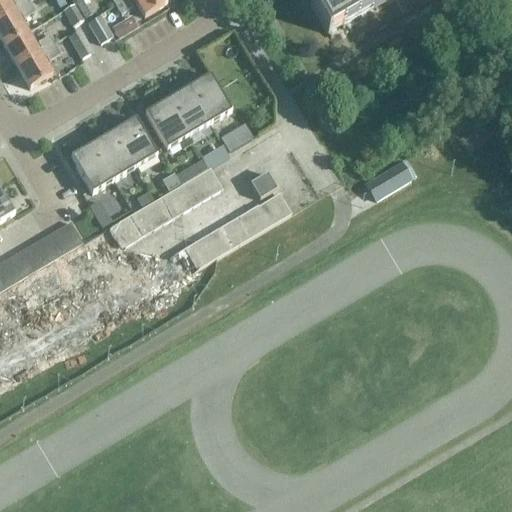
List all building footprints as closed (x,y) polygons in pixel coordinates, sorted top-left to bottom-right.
[(11,12),(4,0),(0,0),(0,23),(30,6),(25,0),(18,0),(12,4),(16,9),(11,12)] [(60,0),(51,0),(57,11),(64,7),(60,0)] [(95,16),(85,0),(82,0),(73,5),(84,22),(95,16)] [(109,0),(115,9),(130,0),(109,0)] [(166,7),(161,0),(130,0),(115,9),(120,18),(132,11),(129,6),(133,3),(144,21),(166,7)] [(310,0),(313,5),(309,7),(327,37),(390,0),(310,0)] [(35,15),(30,6),(0,23),(0,44),(4,50),(26,37),(16,20),(20,17),(23,22),(35,15)] [(72,33),(82,26),(73,9),(63,16),(72,33)] [(101,50),(112,44),(99,23),(89,29),(101,50)] [(80,62),(91,56),(79,35),(68,41),(80,62)] [(26,37),(4,50),(16,72),(55,49),(54,47),(49,39),(38,46),(41,51),(36,54),(26,37)] [(55,49),(16,72),(29,93),(52,79),(41,62),(45,59),(49,65),(60,58),(55,49)] [(188,93),(209,129),(231,116),(214,88),(209,80),(189,92),(187,89),(186,90),(188,93)] [(166,105),(188,141),(209,129),(188,93),(168,104),(166,102),(165,102),(166,105)] [(144,118),(166,154),(188,141),(166,105),(147,117),(145,114),(144,115),(145,117),(144,118)] [(113,137),(134,173),(156,160),(135,123),(134,124),(132,121),(131,122),(133,125),(113,137)] [(112,138),(92,149),(113,186),(134,173),(113,137),(111,134),(110,135),(112,138)] [(90,150),(70,162),(75,170),(74,170),(91,198),(113,186),(92,149),(90,146),(89,147),(90,150)] [(208,158),(202,161),(209,174),(215,170),(208,158)] [(206,173),(201,164),(175,180),(180,189),(206,173)] [(400,168),(401,168),(400,167),(364,189),(375,207),(411,185),(411,184),(410,185),(400,168)] [(209,174),(199,179),(211,200),(221,194),(209,174)] [(171,176),(159,184),(165,195),(177,188),(171,176)] [(259,204),(276,194),(266,178),(249,188),(259,204)] [(199,179),(189,185),(201,206),(211,200),(199,179)] [(189,185),(180,191),(192,212),(201,206),(189,185)] [(180,191),(170,197),(182,217),(192,212),(180,191)] [(0,225),(14,218),(0,194),(0,225)] [(153,205),(148,196),(136,203),(141,212),(153,205)] [(170,197),(160,202),(172,223),(182,217),(170,197)] [(284,208),(278,198),(257,211),(263,221),(284,208)] [(160,202),(150,208),(163,229),(172,223),(160,202)] [(150,208),(141,214),(153,234),(163,229),(150,208)] [(290,219),(284,208),(263,221),(269,231),(290,219)] [(247,216),(259,237),(269,231),(263,221),(257,211),(257,210),(247,216)] [(141,214),(131,220),(143,240),(153,234),(141,214)] [(103,230),(111,225),(105,215),(95,221),(101,231),(103,230)] [(238,222),(250,242),(259,237),(247,216),(238,222)] [(131,220),(121,225),(133,246),(143,240),(131,220)] [(228,228),(240,248),(250,242),(238,222),(228,228)] [(121,225),(112,231),(124,252),(133,246),(121,225)] [(60,233),(72,253),(81,247),(69,227),(60,233)] [(218,233),(230,254),(240,248),(228,228),(218,233)] [(62,259),(72,253),(60,233),(50,238),(62,259)] [(208,239),(221,260),(230,254),(218,233),(208,239)] [(52,265),(62,259),(50,238),(40,244),(52,265)] [(199,245),(211,265),(221,260),(208,239),(199,245)] [(43,270),(52,265),(40,244),(31,250),(43,270)] [(33,276),(43,270),(31,250),(21,256),(33,276)] [(23,282),(33,276),(21,256),(11,261),(23,282)] [(14,287),(23,282),(11,261),(2,267),(14,287)] [(53,266),(44,271),(56,292),(65,286),(53,266)] [(0,286),(4,293),(14,287),(2,267),(0,267),(0,286)] [(46,298),(56,292),(44,271),(34,277),(46,298)] [(46,298),(34,277),(24,283),(36,303),(46,298)] [(27,309),(36,303),(24,283),(14,288),(27,309)] [(27,309),(14,288),(5,294),(17,315),(27,309)] [(17,315),(5,294),(0,297),(0,308),(7,321),(17,315)]
